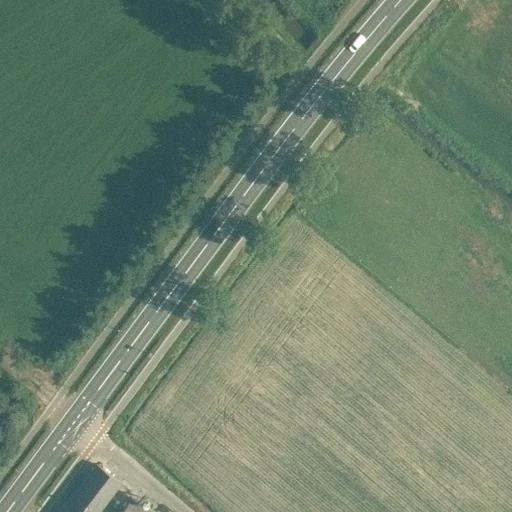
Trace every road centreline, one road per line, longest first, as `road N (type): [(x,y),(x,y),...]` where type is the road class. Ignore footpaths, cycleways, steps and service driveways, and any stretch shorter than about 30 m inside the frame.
road 1 (secondary): [(74,419),(399,0)]
road 2 (unclassified): [(183,511),(74,419)]
